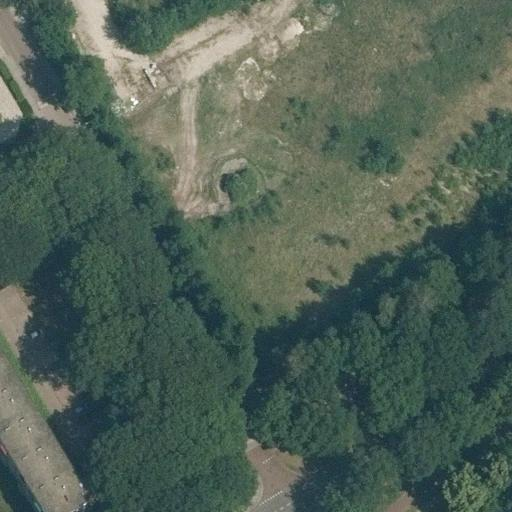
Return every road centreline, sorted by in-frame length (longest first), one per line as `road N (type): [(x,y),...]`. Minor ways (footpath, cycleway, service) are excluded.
road 1 (unclassified): [(288,502),(70,143)]
road 2 (tertiary): [(288,502),(473,396)]
road 3 (residential): [(0,316),(99,487)]
road 4 (unclassified): [(70,143),(0,23)]
